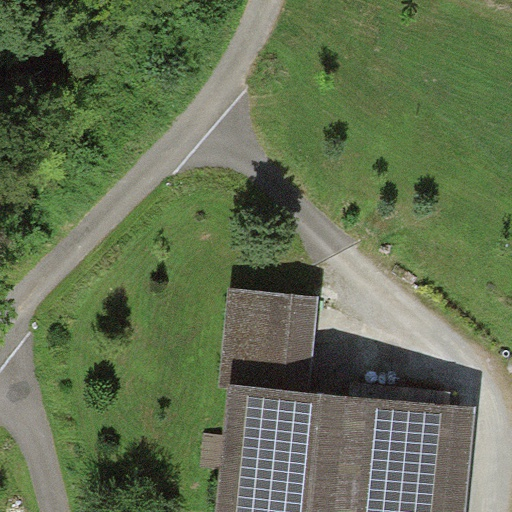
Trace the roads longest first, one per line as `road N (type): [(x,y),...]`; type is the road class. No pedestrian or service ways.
road 1 (track): [(479,511),(491,411),(473,366),(378,307),(197,118)]
road 2 (track): [(260,0),(259,22),(197,118),(0,316)]
road 3 (track): [(0,391),(48,511)]
